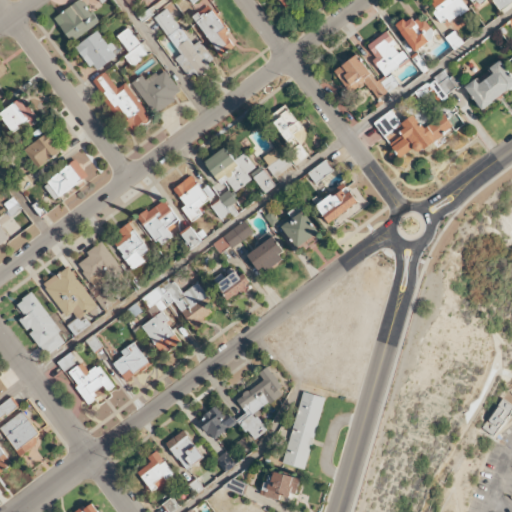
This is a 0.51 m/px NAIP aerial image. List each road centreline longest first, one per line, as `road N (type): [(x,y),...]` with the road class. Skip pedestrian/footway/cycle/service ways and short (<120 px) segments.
road 1 (residential): [(0,275),(366,0)]
road 2 (residential): [(18,511),(340,268)]
road 3 (residential): [(133,511),(0,332)]
road 4 (residential): [(130,178),(0,2)]
road 5 (residential): [(365,164),(245,0)]
road 6 (tertiary): [(392,322),(336,511)]
road 7 (tertiary): [(414,206),(396,213),(391,225),(411,245),(428,236),(431,224),(414,206)]
